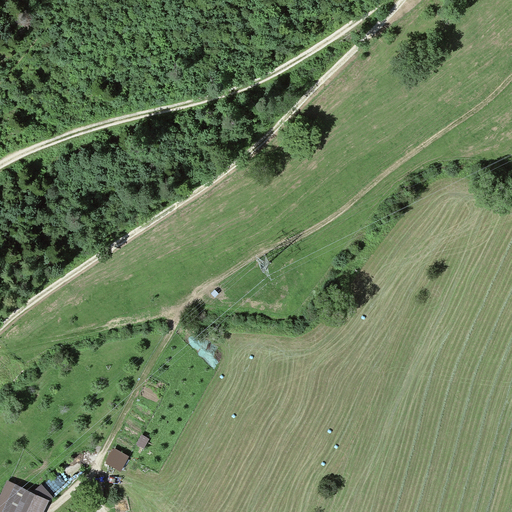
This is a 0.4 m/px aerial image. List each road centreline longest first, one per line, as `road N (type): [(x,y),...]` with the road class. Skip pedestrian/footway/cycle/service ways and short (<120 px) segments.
road 1 (track): [(95,475),(118,420),(200,290),(333,216),(511,77)]
road 2 (track): [(0,338),(56,285),(262,143),(406,0)]
road 3 (track): [(0,168),(69,135),(255,82),(384,0)]
